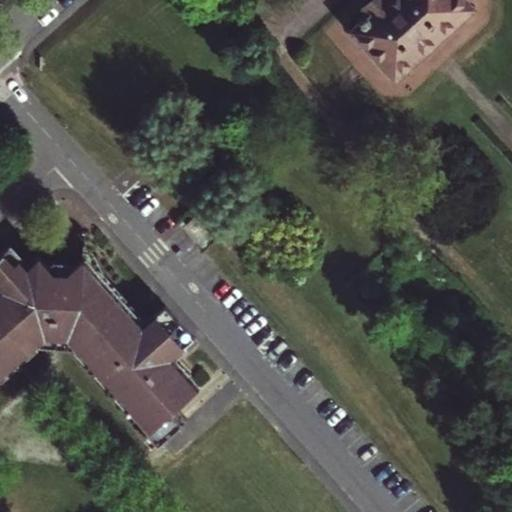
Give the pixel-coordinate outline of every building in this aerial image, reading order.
[(370,45),(396,74),(470,6),(464,0),(371,0),(367,4),(371,8),(357,20),(361,24),(355,29),(358,33),(357,39),(363,45),(370,45)] [(15,244),(8,250),(19,262),(25,256),(15,244)] [(0,386),(5,386),(5,376),(18,364),(28,364),(28,355),(40,344),(52,344),(52,335),(74,335),(74,345),(84,345),(95,357),(94,368),(105,368),(116,380),(113,391),(127,392),(169,438),(187,420),(177,408),(185,402),(206,383),(177,351),(198,333),(170,301),(148,319),(108,276),(112,274),(108,268),(101,267),(90,256),(73,270),(58,270),(44,255),(33,264),(25,256),(19,262),(8,250),(0,256),(0,266),(6,273),(0,277),(0,281),(6,288),(0,292),(0,386)] [(52,335),(52,344),(74,345),(74,335),(52,335)] [(195,413),(185,402),(177,408),(187,420),(195,413)]
